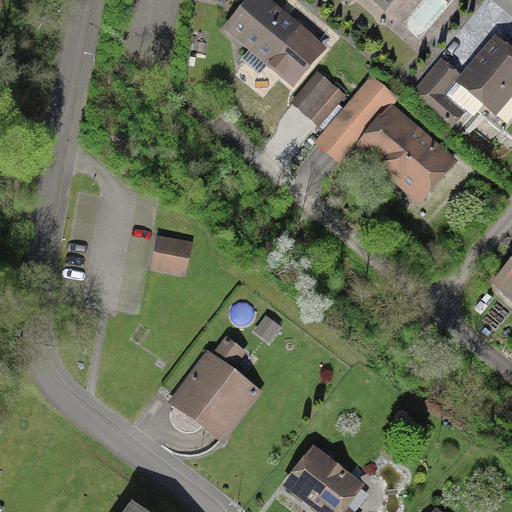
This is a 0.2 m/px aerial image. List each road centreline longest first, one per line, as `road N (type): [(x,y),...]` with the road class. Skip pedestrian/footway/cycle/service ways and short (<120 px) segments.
road 1 (residential): [(84,0),(33,288),(33,333),(59,389),(215,511)]
road 2 (residential): [(511,213),(430,305)]
